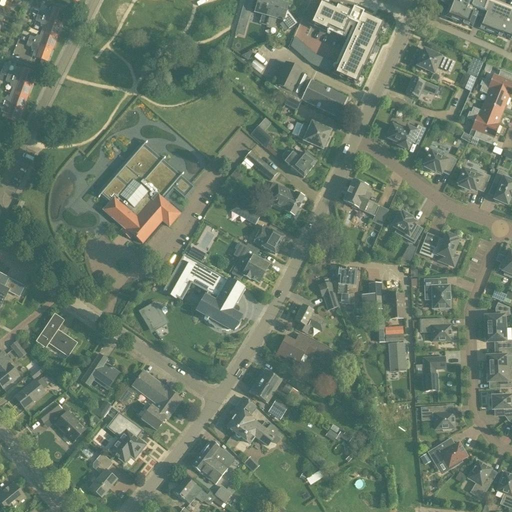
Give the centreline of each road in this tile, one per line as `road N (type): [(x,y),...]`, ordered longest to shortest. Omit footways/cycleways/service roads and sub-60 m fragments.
road 1 (unclassified): [(217,401),(275,310),(354,136)]
road 2 (residential): [(217,401),(61,292),(0,215)]
road 3 (residential): [(502,226),(467,312),(472,411),(491,443),(511,455)]
road 4 (residential): [(0,191),(94,0)]
road 5 (residential): [(502,226),(449,206),(354,136)]
road 6 (unclassified): [(128,511),(217,401)]
road 7 (unclassified): [(354,136),(412,9)]
